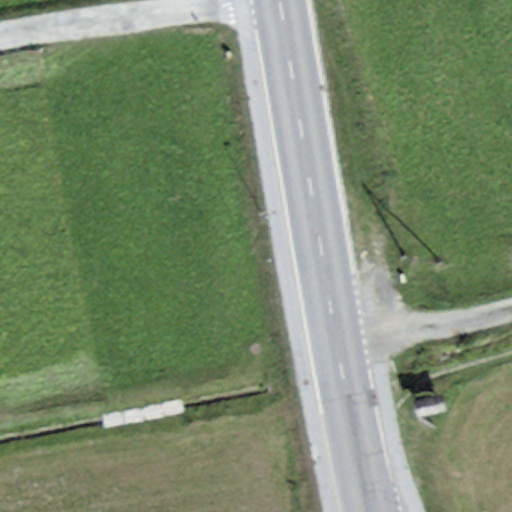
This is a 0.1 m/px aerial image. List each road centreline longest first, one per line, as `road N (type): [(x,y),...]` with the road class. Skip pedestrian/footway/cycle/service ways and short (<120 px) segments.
road 1 (secondary): [(277,0),(367,511)]
road 2 (residential): [(264,0),(0,39)]
road 3 (track): [(511,308),(336,352)]
